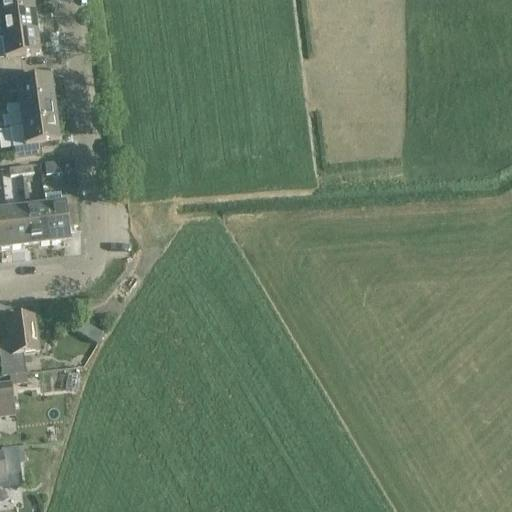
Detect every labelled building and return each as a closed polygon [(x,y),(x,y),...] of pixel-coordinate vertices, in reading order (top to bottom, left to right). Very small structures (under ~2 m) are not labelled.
[(0,0),(0,17),(32,13),(30,0),(0,0)] [(0,27),(2,41),(35,36),(32,13),(0,17),(0,27)] [(2,41),(0,41),(0,73),(21,71),(19,59),(38,57),(35,36),(2,41)] [(22,83),(21,71),(0,73),(0,85),(5,85),(7,95),(16,93),(18,105),(51,101),(49,79),(22,83)] [(51,101),(18,105),(5,107),(6,117),(19,115),(21,127),(54,123),(51,101)] [(54,123),(21,127),(8,129),(13,162),(40,159),(38,146),(57,144),(54,123)] [(39,167),(41,179),(62,177),(60,164),(39,167)] [(32,167),(19,169),(21,177),(33,175),(32,167)] [(21,177),(19,169),(8,171),(9,179),(21,177)] [(79,228),(76,196),(59,199),(60,205),(44,207),(49,246),(70,244),(68,229),(79,228)] [(30,249),(24,203),(17,204),(17,210),(5,212),(10,251),(30,249)] [(49,246),(44,207),(30,209),(29,203),(24,203),(30,249),(49,246)] [(0,252),(10,251),(5,212),(0,212),(0,252)] [(9,347),(0,347),(0,367),(1,378),(25,375),(22,354),(38,352),(34,318),(6,321),(9,347)] [(0,403),(12,402),(10,385),(0,386),(0,403)]
